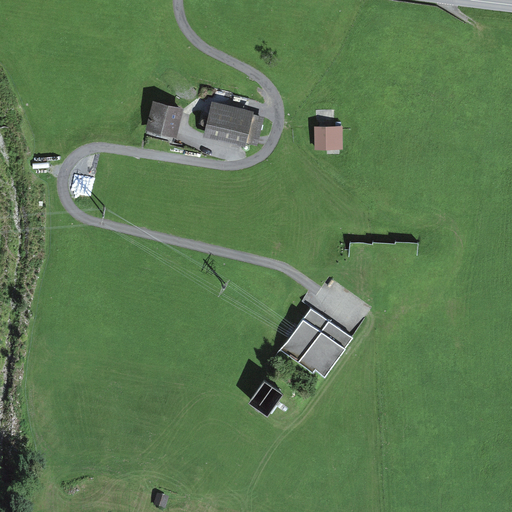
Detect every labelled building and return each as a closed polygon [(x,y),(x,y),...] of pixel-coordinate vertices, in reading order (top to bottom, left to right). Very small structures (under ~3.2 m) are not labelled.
[(180,105),(155,100),(149,127),(174,132),(180,105)] [(251,110),(214,101),(207,132),(244,141),(245,138),(250,114),(251,110)] [(260,116),(250,114),(245,138),(254,141),(260,116)] [(343,124),(315,124),(315,149),(343,148),(343,124)] [(348,251),(417,255),(418,241),(394,239),(394,241),(372,240),(372,243),(349,241),(348,251)] [(353,336),(310,306),(279,349),(313,373),(316,369),(325,376),(353,336)] [(283,390),(264,376),(248,399),(267,412),(283,390)]
